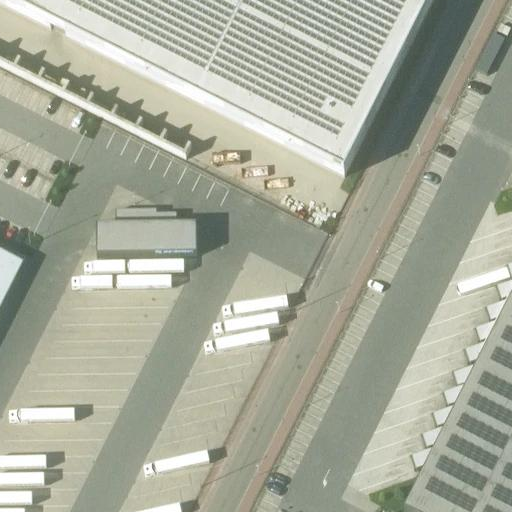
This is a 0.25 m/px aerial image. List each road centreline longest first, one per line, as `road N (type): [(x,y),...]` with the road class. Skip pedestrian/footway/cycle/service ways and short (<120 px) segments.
road 1 (unclassified): [(221,511),(480,0)]
road 2 (unknown): [(222,221),(87,511)]
road 3 (unknown): [(82,155),(222,221)]
road 4 (unknown): [(222,221),(338,279)]
